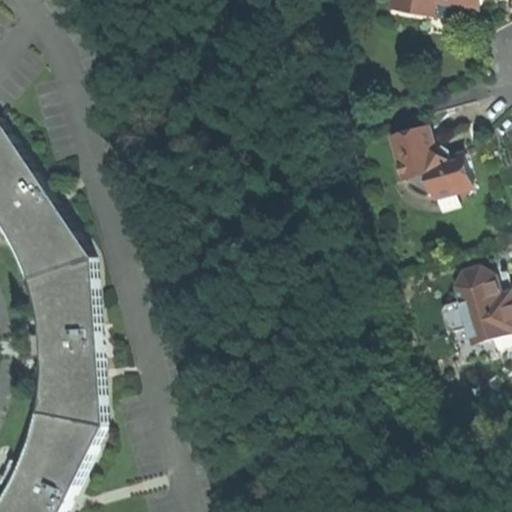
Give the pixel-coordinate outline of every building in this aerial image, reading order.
[(406,9),(406,8),(407,0),(397,0),(396,8),(406,9)] [(407,0),(406,8),(436,13),(438,1),(482,9),(483,0),(407,0)] [(99,258),(5,118),(0,123),(0,232),(8,227),(13,236),(35,284),(44,321),(46,332),(35,334),(35,347),(36,360),(48,360),(45,401),(36,438),(30,454),(25,469),(16,464),(8,480),(17,485),(2,510),(0,511),(67,511),(110,427),(99,258)] [(476,187),(466,154),(450,157),(444,154),(439,151),(432,128),(398,138),(408,179),(416,181),(416,183),(434,195),(436,194),(440,197),(476,187)] [(511,293),(506,295),(500,276),(486,266),(470,271),(462,287),(480,344),(511,334),(511,293)]
